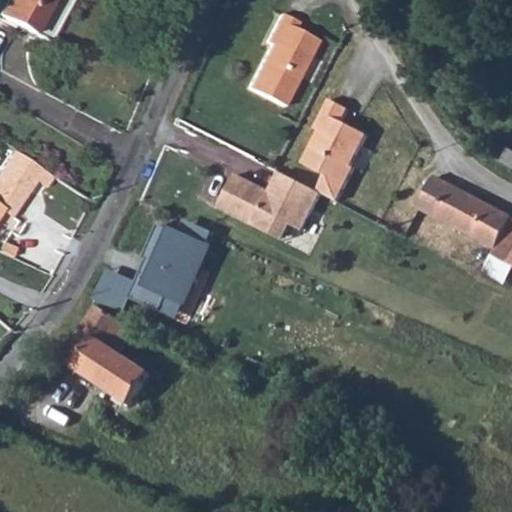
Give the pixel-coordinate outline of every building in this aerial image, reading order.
[(73,0),(6,0),(0,12),(0,16),(50,44),(73,0)] [(294,30),(298,24),(281,15),(266,43),(271,46),(248,89),(284,108),(317,42),(294,30)] [(322,195),(338,203),(355,169),(352,167),(368,136),(351,127),(346,129),(340,126),(349,110),(330,100),(315,130),(319,132),(303,164),(327,176),(319,193),(322,195)] [(511,148),(509,147),(502,161),(511,166),(511,148)] [(53,179),(14,152),(0,174),(0,212),(2,209),(12,218),(37,181),(46,188),(53,179)] [(277,191),(285,175),(281,173),(270,193),(277,191)] [(319,193),(285,175),(277,191),(270,193),(236,176),(219,209),(278,239),(286,224),(303,232),(322,195),(319,193)] [(419,209),(496,249),(511,219),(511,218),(435,178),(419,209)] [(511,219),(496,249),(493,256),(511,266),(511,219)] [(213,238),(185,226),(180,236),(161,229),(147,263),(159,270),(149,290),(109,274),(96,303),(130,317),(132,310),(184,327),(217,249),(209,245),(213,238)] [(46,258),(33,252),(30,261),(42,266),(46,258)] [(511,266),(493,256),(484,273),(506,285),(511,272),(511,266)] [(110,347),(124,324),(96,306),(60,361),(132,407),(153,375),(121,354),(110,347)]
